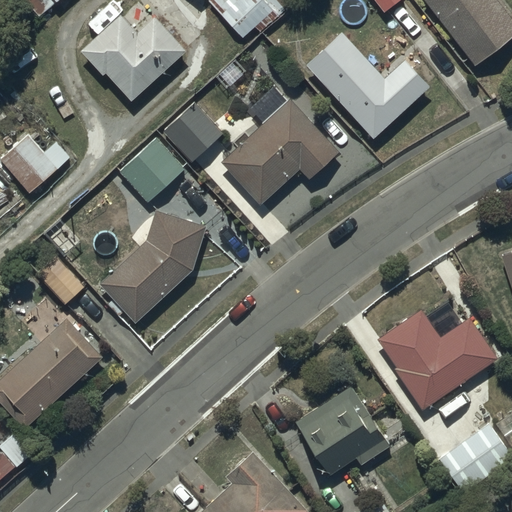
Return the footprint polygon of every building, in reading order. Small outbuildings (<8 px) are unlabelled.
[(181,34),(149,0),(123,0),(84,36),(128,83),(181,34)] [(209,0),(242,35),(254,23),(260,30),(292,0),(209,0)] [(427,0),(474,61),(511,31),(511,11),(503,0),(427,0)] [(305,60),(372,134),(429,81),(404,54),(384,73),(341,27),(305,60)] [(220,157),(260,201),(300,166),(307,174),(337,148),(289,95),(220,157)] [(163,127),(190,157),(221,130),(194,99),(163,127)] [(0,155),(0,156),(28,189),(69,154),(55,139),(42,150),(27,132),(0,155)] [(119,168),(147,199),(183,167),(155,135),(119,168)] [(146,237),(98,280),(135,319),(192,266),(205,221),(155,207),(146,237)] [(511,246),(500,250),(511,286),(511,246)] [(32,264),(64,301),(84,282),(51,247),(32,264)] [(396,362),(393,364),(422,405),(496,354),(468,314),(440,334),(420,305),(377,335),(396,362)] [(67,313),(0,374),(0,399),(24,425),(103,351),(67,313)] [(343,379),(333,386),(336,390),(295,418),(330,471),(356,454),(360,461),(390,442),(349,382),(346,384),(343,379)] [(511,408),(495,421),(511,443),(511,442),(511,408)] [(511,456),(511,455),(489,422),(439,455),(460,490),(511,456)] [(0,446),(0,474),(14,462),(0,446)] [(303,511),(308,508),(252,447),(224,472),(231,480),(196,511),(303,511)] [(391,511),(381,494),(349,511),(391,511)]
